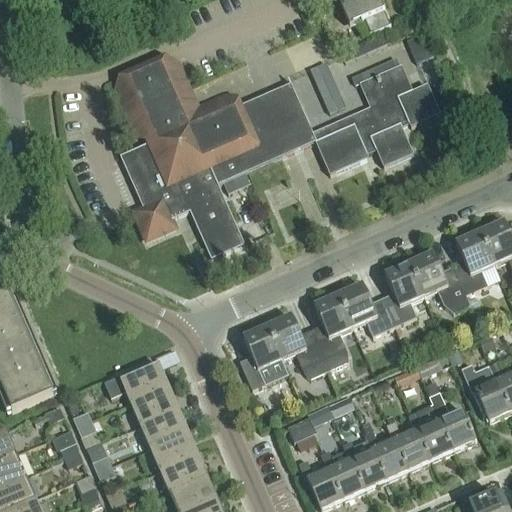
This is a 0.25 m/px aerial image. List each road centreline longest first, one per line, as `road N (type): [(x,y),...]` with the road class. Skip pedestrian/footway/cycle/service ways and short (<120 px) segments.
road 1 (residential): [(185,338),(511,185)]
road 2 (residential): [(31,260),(0,0)]
road 3 (residential): [(263,511),(185,338)]
road 4 (residential): [(185,338),(31,260)]
